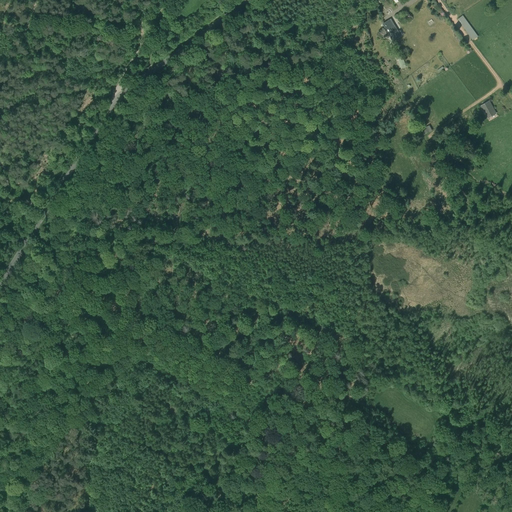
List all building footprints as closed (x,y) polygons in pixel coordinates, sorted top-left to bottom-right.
[(458,19),(462,25),(467,22),(463,16),(458,19)] [(383,25),(392,41),(400,36),(397,32),(390,20),(383,25)] [(462,25),(468,33),(473,29),(467,22),(462,25)] [(478,36),(473,29),(468,33),(473,40),(478,36)] [(483,110),(487,118),(496,113),(489,101),(487,103),(489,106),(483,110)] [(435,157),(443,156),(442,149),(434,150),(435,157)]
